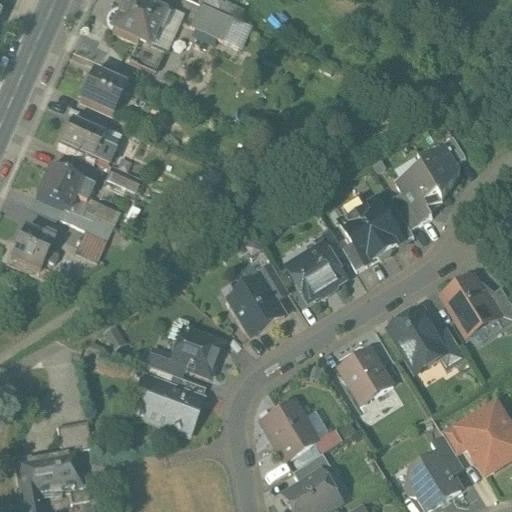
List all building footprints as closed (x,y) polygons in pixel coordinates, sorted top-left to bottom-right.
[(167,10),(147,1),(144,7),(128,0),(126,0),(120,14),(114,15),(110,18),(107,23),(108,28),(111,33),(138,46),(129,66),(154,78),(163,57),(148,50),(167,10)] [(202,7),(186,0),(181,0),(177,11),(217,29),(223,16),(220,15),(202,7)] [(225,3),(217,0),(204,0),(202,7),(220,15),(225,3)] [(336,68),(325,63),(321,72),(332,77),(336,68)] [(129,85),(108,75),(106,81),(92,75),(85,91),(83,90),(78,101),(80,102),(79,104),(113,120),(129,85)] [(106,131),(88,123),(85,130),(71,123),(59,148),(92,163),(106,131)] [(453,141),(443,147),(445,150),(456,167),(466,161),(453,141)] [(421,171),(395,187),(402,197),(421,227),(432,220),(428,214),(443,205),(443,204),(460,175),(456,167),(445,150),(418,167),(421,171)] [(70,180),(49,170),(35,200),(68,215),(84,181),(72,176),(70,180)] [(421,227),(402,197),(391,203),(400,218),(410,234),(421,227)] [(390,224),(377,202),(365,210),(360,202),(342,214),(346,221),(339,225),(352,247),(366,268),(366,267),(377,261),(378,262),(392,253),(391,252),(402,246),(403,245),(390,224)] [(410,234),(400,218),(390,224),(403,245),(402,246),(403,247),(414,240),(410,234)] [(42,239),(24,231),(23,233),(20,232),(15,244),(17,245),(11,260),(40,273),(55,240),(44,234),(42,239)] [(342,253),(331,235),(315,245),(319,252),(324,249),(337,270),(349,263),(342,253)] [(366,268),(352,247),(342,253),(349,263),(356,275),(367,269),(366,267),(366,268)] [(319,252),(288,271),(308,304),(345,282),(337,270),(324,249),(319,252)] [(288,296),(273,270),(258,278),(261,282),(275,304),(288,296)] [(486,301),(473,281),(442,300),(467,340),(498,321),(486,301)] [(250,289),(248,286),(244,285),(237,289),(236,294),(238,297),(227,303),(250,340),(284,319),(275,304),(261,282),(250,289)] [(511,309),(501,292),(486,301),(498,321),(496,322),(498,324),(503,333),(511,327),(511,309)] [(422,312),(406,322),(401,321),(394,326),(393,330),(389,333),(415,375),(438,361),(448,355),(437,337),(422,312)] [(466,361),(447,331),(437,337),(448,355),(438,361),(446,373),(466,361)] [(222,348),(184,334),(174,361),(172,367),(184,372),(209,381),(222,348)] [(174,361),(153,353),(146,370),(180,383),(184,372),(172,367),(174,361)] [(371,353),(340,372),(361,408),(392,389),(371,353)] [(180,383),(180,384),(171,380),(167,391),(200,404),(204,393),(180,383)] [(167,391),(145,383),(137,405),(129,408),(127,416),(130,424),(138,427),(145,423),(188,439),(201,404),(200,404),(167,391)] [(304,423),(293,406),(260,426),(284,466),(315,446),(302,424),(304,423)] [(460,433),(460,434),(470,450),(486,477),(511,460),(511,437),(496,411),(460,433)] [(88,427),(57,432),(62,456),(77,454),(92,451),(88,427)] [(456,427),(442,436),(444,440),(456,458),(470,450),(460,434),(460,433),(456,427)] [(456,458),(444,440),(431,448),(437,458),(439,457),(451,477),(463,470),(456,458)] [(38,461),(38,458),(26,460),(27,463),(15,465),(23,511),(40,511),(38,500),(68,494),(70,508),(86,505),(77,454),(62,456),(38,461)] [(437,458),(413,473),(409,484),(407,486),(406,491),(410,498),(416,499),(417,498),(425,511),(429,511),(461,493),(451,477),(439,457),(437,458)] [(323,458),(292,477),(299,488),(321,475),(322,476),(331,471),(323,458)] [(299,488),(283,498),(291,511),(331,511),(340,507),(322,476),(321,475),(299,488)]
